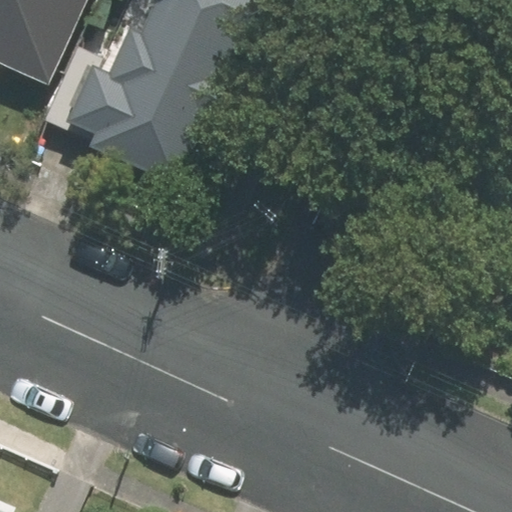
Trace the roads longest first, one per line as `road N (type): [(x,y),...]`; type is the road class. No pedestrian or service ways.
road 1 (residential): [(281,422),(440,0)]
road 2 (residential): [(281,422),(0,297)]
road 3 (residential): [(485,511),(281,422)]
